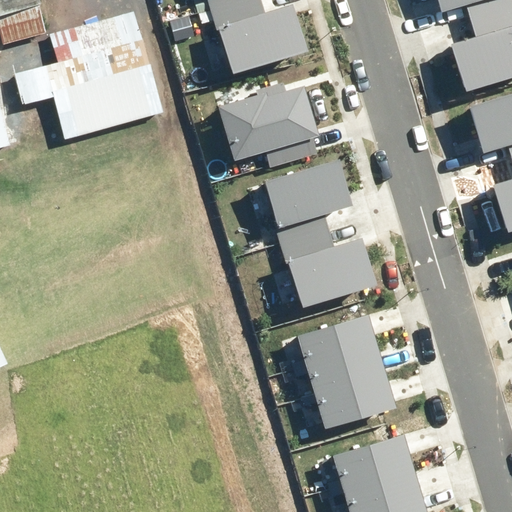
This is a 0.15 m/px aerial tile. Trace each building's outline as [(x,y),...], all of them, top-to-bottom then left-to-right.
[(33,0),(0,0),(0,150),(11,148),(0,106),(0,44),(43,34),(33,0)] [(204,0),(227,85),(306,65),(292,14),(259,22),(253,0),(204,0)] [(511,0),(433,0),(439,20),(465,12),(474,42),(450,48),(467,109),(511,96),(511,0)] [(11,74),(19,103),(54,94),(66,138),(159,113),(132,12),(48,35),(56,62),(11,74)] [(221,110),(236,167),(314,147),(299,90),(221,110)] [(511,97),(467,110),(482,162),(508,155),(511,166),(511,185),(493,191),(511,251),(511,250),(511,97)] [(268,194),(295,306),(369,289),(359,248),(332,255),(323,219),(345,213),(337,177),(268,194)] [(296,343),(320,436),(387,419),(363,326),(296,343)] [(330,461),(346,511),(417,511),(394,440),(330,461)]
